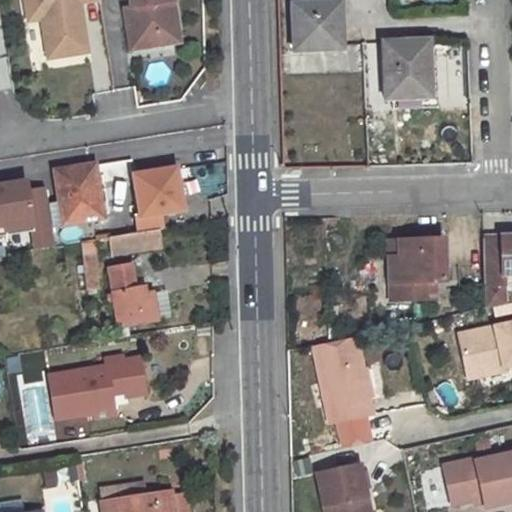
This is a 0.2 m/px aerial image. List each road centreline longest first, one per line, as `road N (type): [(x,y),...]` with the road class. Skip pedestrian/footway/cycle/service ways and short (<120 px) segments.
road 1 (residential): [(251,192),(257,511)]
road 2 (residential): [(0,145),(249,108)]
road 3 (unclassified): [(251,192),(491,185)]
road 4 (residential): [(488,21),(491,185)]
road 5 (residential): [(488,21),(369,28),(367,0)]
